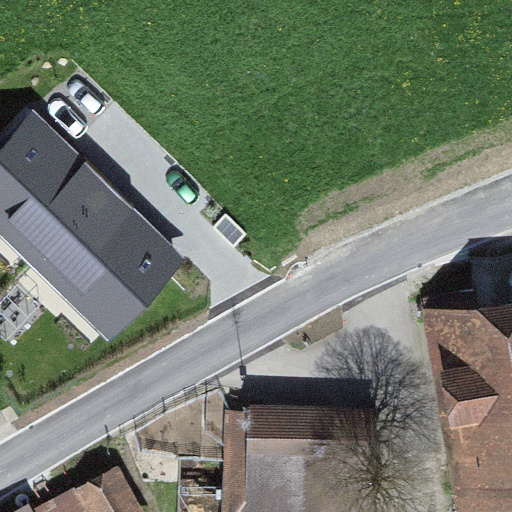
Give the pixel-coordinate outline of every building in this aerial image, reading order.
[(32,99),(0,131),(0,243),(108,348),(195,259),(32,99)] [(511,511),(511,308),(441,322),(477,511),(511,511)] [(379,511),(382,413),(237,410),(234,511),(379,511)] [(132,511),(115,476),(90,489),(101,511),(132,511)] [(86,511),(75,491),(37,511),(36,511),(86,511)]
